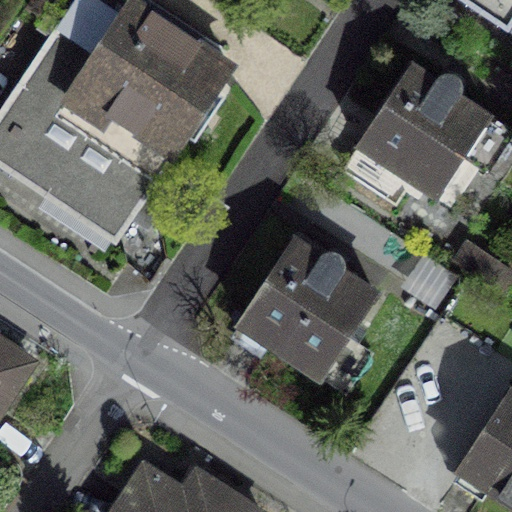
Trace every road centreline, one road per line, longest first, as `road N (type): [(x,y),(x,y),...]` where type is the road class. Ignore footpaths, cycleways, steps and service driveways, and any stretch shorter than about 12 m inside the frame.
road 1 (residential): [(132,354),(372,0)]
road 2 (residential): [(132,354),(387,511)]
road 3 (residential): [(30,511),(132,354)]
road 4 (residential): [(0,269),(132,354)]
